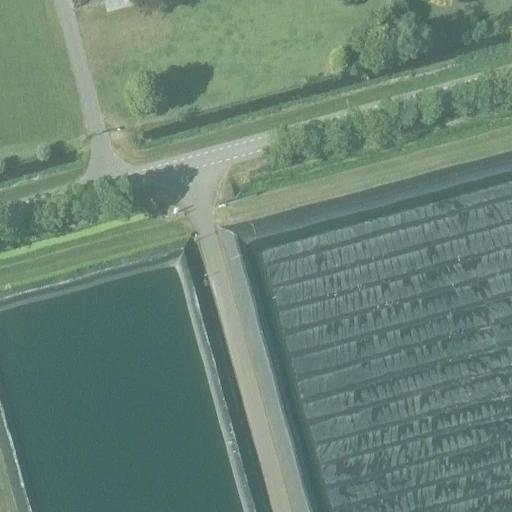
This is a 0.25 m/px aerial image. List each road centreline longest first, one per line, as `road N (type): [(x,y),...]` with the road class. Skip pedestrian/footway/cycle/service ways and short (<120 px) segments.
road 1 (unclassified): [(186,164),(280,511)]
road 2 (unclassified): [(186,164),(511,76)]
road 3 (unclassified): [(0,215),(186,164)]
